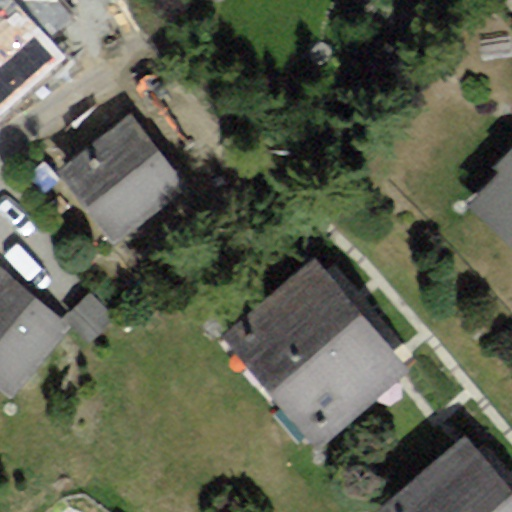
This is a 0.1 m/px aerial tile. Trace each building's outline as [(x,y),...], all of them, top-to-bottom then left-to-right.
[(58,18),(41,0),(0,0),(0,111),(51,70),(29,48),(58,18)] [(115,125),(36,181),(93,254),(182,186),(161,161),(149,171),(115,125)] [(511,156),(454,216),(511,272),(511,156)] [(383,373),(299,273),(209,349),(294,448),(383,373)] [(0,394),(53,338),(0,288),(0,394)] [(499,511),(452,452),(375,511),(499,511)]
